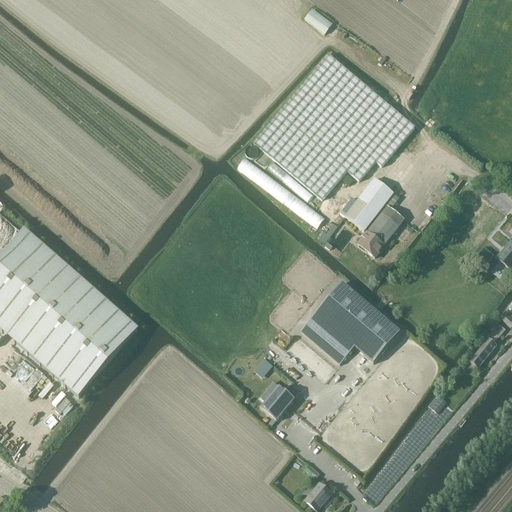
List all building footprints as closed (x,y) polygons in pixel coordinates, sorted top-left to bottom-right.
[(325,36),(333,26),(312,10),(304,21),(325,36)] [(254,145),(322,202),(347,172),(359,183),(375,163),(382,168),(415,129),(328,56),(279,115),(254,145)] [(344,218),(344,219),(364,234),(394,196),(374,180),(356,203),(352,199),(340,215),(344,218)] [(384,248),(385,246),(404,222),(387,208),(367,234),(366,233),(356,246),(375,261),(385,248),(384,248)] [(497,223),(511,234),(511,215),(509,220),(503,215),(497,223)] [(0,331),(78,400),(138,332),(24,232),(0,258),(0,331)] [(511,240),(495,260),(510,272),(511,269),(511,240)] [(341,285),(301,333),(339,366),(354,349),(373,364),(399,334),(341,285)] [(511,327),(511,321),(503,314),(499,319),(511,329),(511,327)] [(505,332),(497,325),(490,332),(492,334),(487,340),(488,341),(469,363),(478,370),(497,347),(494,345),(505,332)] [(294,401),(278,389),(261,411),(276,423),(294,401)] [(437,416),(446,405),(440,400),(437,398),(428,408),(437,416)] [(318,485),(303,503),(314,511),(317,511),(331,496),(318,485)]
